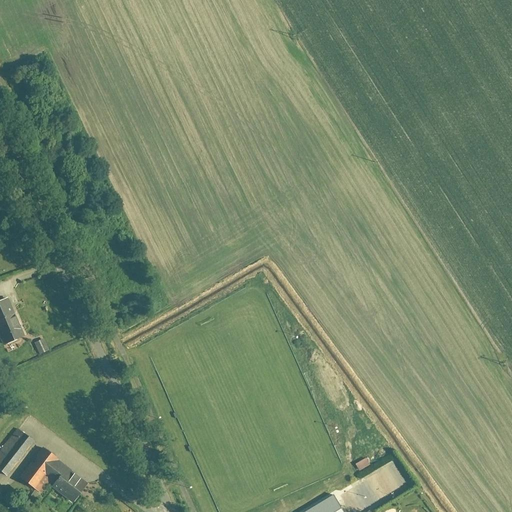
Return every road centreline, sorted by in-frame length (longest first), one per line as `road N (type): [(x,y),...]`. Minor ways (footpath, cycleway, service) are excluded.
road 1 (unclassified): [(168,511),(0,145)]
road 2 (unknown): [(0,413),(151,511)]
road 3 (unknown): [(80,324),(24,327),(0,263)]
